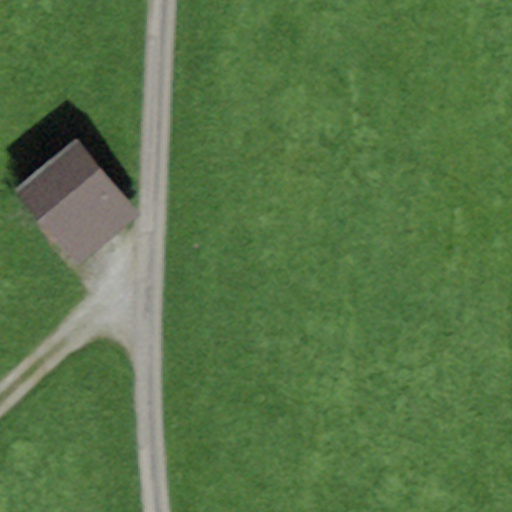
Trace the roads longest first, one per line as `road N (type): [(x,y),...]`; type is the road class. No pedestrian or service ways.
road 1 (residential): [(149,511),(144,351),(170,0)]
road 2 (track): [(0,389),(151,249)]
